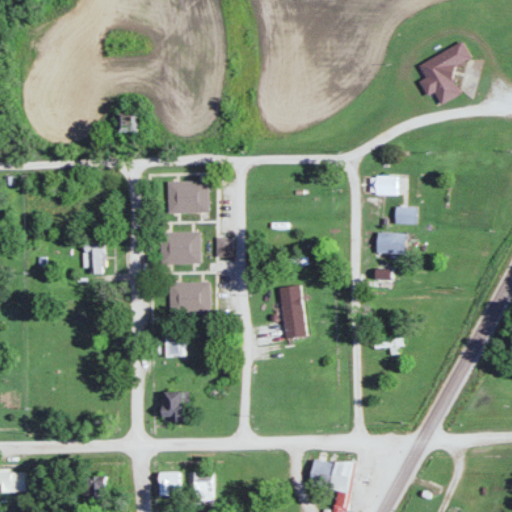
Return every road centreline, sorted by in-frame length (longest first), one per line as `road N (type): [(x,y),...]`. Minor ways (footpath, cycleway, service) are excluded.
road 1 (residential): [(464,435),(0,444)]
road 2 (residential): [(0,161),(351,157)]
road 3 (residential): [(238,156),(244,439)]
road 4 (residential): [(141,441),(133,159)]
road 5 (residential): [(351,157),(358,437)]
road 6 (primary): [(421,436),(511,271)]
